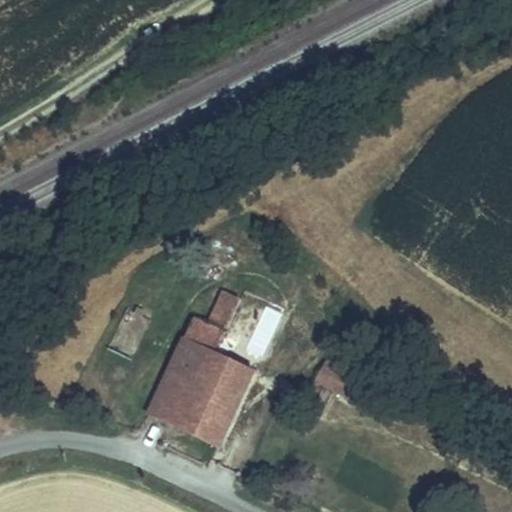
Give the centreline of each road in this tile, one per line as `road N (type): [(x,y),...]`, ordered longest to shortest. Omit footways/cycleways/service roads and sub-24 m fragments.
road 1 (unclassified): [(251,511),(114,448),(58,439),(0,447)]
road 2 (track): [(0,137),(221,0)]
